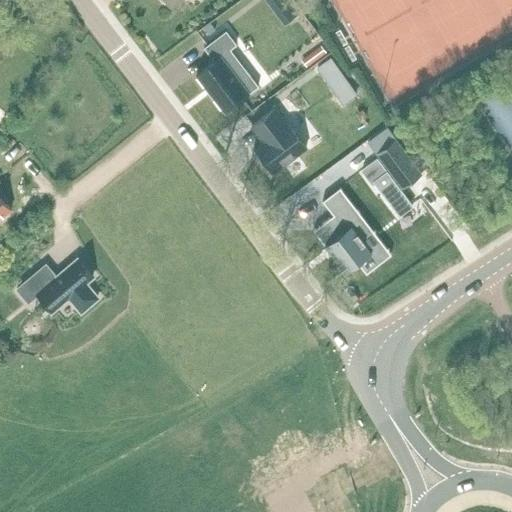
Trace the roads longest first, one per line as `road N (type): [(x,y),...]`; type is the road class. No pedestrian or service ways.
road 1 (tertiary): [(374,359),(349,348),(314,306),(86,0)]
road 2 (tertiary): [(374,359),(402,327),(511,255)]
